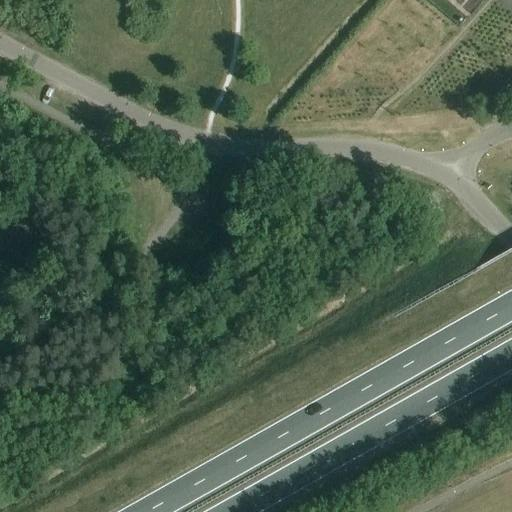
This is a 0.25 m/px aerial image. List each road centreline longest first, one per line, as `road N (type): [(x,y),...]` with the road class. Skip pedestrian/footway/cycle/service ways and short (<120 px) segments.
road 1 (unclassified): [(449,178),(389,154),(232,145),(173,133),(0,45)]
road 2 (trunk): [(511,305),(149,511)]
road 3 (trunk): [(233,511),(511,354)]
